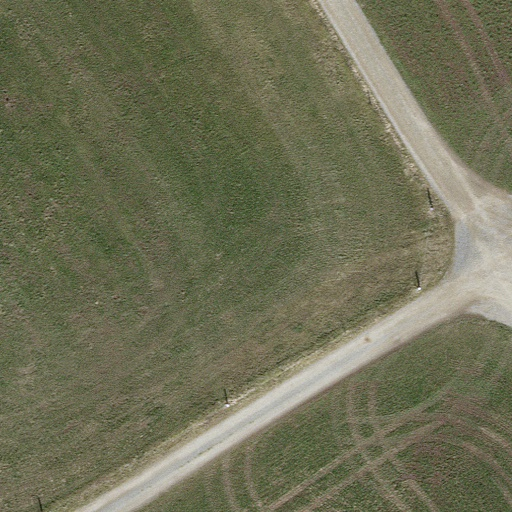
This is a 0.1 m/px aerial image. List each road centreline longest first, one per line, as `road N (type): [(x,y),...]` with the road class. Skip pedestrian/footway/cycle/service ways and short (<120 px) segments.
road 1 (track): [(511,263),(107,511)]
road 2 (track): [(342,0),(511,288)]
